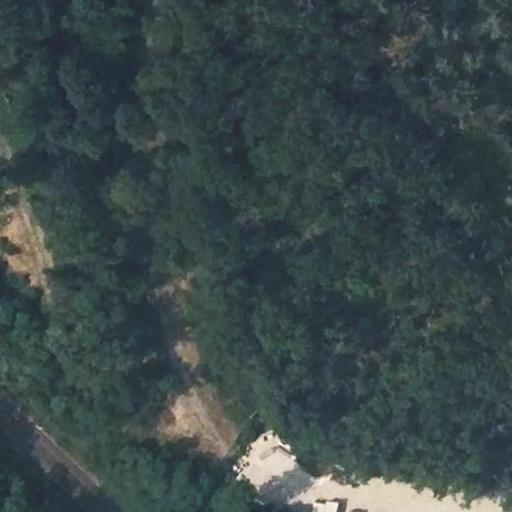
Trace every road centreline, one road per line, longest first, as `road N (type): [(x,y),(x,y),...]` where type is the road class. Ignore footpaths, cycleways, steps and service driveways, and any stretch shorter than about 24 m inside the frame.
road 1 (track): [(361,511),(266,477),(225,448),(175,358),(164,295),(154,0)]
road 2 (track): [(225,448),(138,433),(71,363),(37,238),(0,157)]
